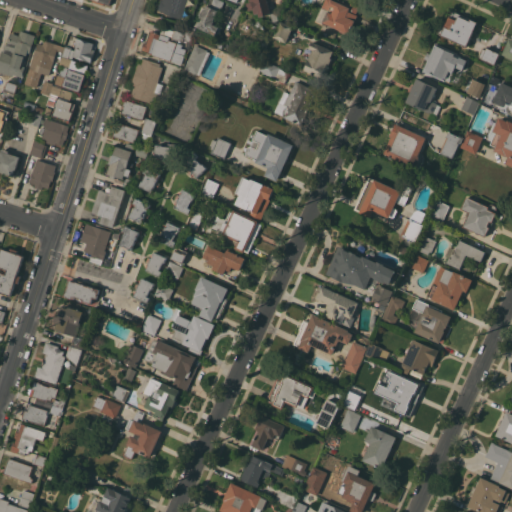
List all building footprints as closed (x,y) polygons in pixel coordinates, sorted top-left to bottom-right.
[(187,0),(182,18),(164,13),(165,12),(158,9),(161,0),(187,0)] [(215,21),(213,24),(221,28),(218,36),(215,34),(215,35),(195,26),(200,15),(199,14),(203,6),(206,7),(207,5),(210,6),(212,0),(221,0),(224,1),(215,21)] [(273,22),(270,14),(260,16),(258,13),(255,14),(254,9),(248,10),(246,3),(250,2),(249,0),(267,0),(271,12),(276,10),(279,20),(273,22)] [(321,24),(315,21),(322,6),(321,5),(323,0),(335,0),(337,1),(338,0),(341,0),(351,4),(351,3),(359,7),(356,14),(358,15),(349,35),(337,30),(338,29),(323,22),(321,24)] [(467,46),(438,33),(438,32),(437,31),(440,24),(441,24),(444,19),(447,20),(452,10),(478,22),(467,46)] [(258,17),(267,21),(263,29),(255,25),(258,17)] [(177,20),(188,23),(185,30),(175,27),(177,20)] [(294,26),(286,42),(273,36),(280,23),(281,20),(294,26)] [(172,38),(172,37),(160,33),(162,26),(174,30),(175,29),(185,33),(186,31),(189,32),(191,26),(196,28),(193,37),(192,36),(191,41),(184,39),(183,41),(172,38)] [(225,42),(221,50),(193,37),(197,29),(225,42)] [(0,56),(2,50),(3,50),(5,44),(7,45),(11,32),(19,35),(21,30),(36,35),(30,53),(28,52),(23,65),(26,66),(22,77),(13,74),(13,76),(0,71),(0,56)] [(169,37),(169,40),(175,42),(175,41),(177,41),(177,42),(182,44),(181,47),(186,49),(181,64),(150,54),(151,52),(142,49),(144,42),(147,43),(151,31),(169,37)] [(65,46),(75,50),(76,47),(75,46),(76,43),(75,43),(77,37),(94,43),(92,49),(95,50),(91,62),(91,63),(72,56),(71,59),(62,56),(65,46)] [(510,38),(511,38),(511,58),(503,54),(510,38)] [(43,44),(45,39),(64,46),(62,52),(57,51),(49,75),(42,73),(37,87),(25,83),(38,42),(43,44)] [(331,58),(332,58),(330,64),(328,63),(322,77),(321,77),(320,79),(314,76),(313,79),(307,76),(307,74),(303,72),(313,49),(309,48),(312,41),(334,51),(331,58)] [(458,53),(458,54),(462,56),(461,57),(467,60),(463,70),(457,67),(450,82),(446,81),(445,81),(423,71),(428,60),(425,58),(428,52),(430,53),(435,42),(458,53)] [(208,50),(207,51),(210,52),(200,75),(197,73),(197,74),(184,68),(195,44),(208,50)] [(495,64),(479,57),(483,48),(486,49),(488,45),(490,46),(489,48),(500,53),(495,64)] [(71,59),(69,65),(60,62),(62,56),(71,59)] [(134,86),(131,85),(139,62),(142,63),(144,57),(161,63),(160,66),(163,67),(158,82),(163,84),(160,94),(158,93),(155,104),(131,96),(134,86)] [(280,67),(279,68),(290,72),(285,83),(275,78),(274,79),(262,74),(263,71),(260,70),(261,68),(256,66),(260,58),(280,67)] [(72,59),(88,65),(85,74),(69,68),(72,59)] [(69,68),(85,74),(86,74),(79,92),(63,86),(69,68)] [(490,82),(493,75),(500,79),(497,85),(490,82)] [(438,87),(432,100),(438,103),(432,114),(406,101),(417,77),(438,87)] [(480,97),(467,92),(474,78),(486,84),(480,97)] [(41,92),(45,80),(53,83),(53,85),(73,92),(70,101),(59,97),(60,96),(57,95),(53,107),(46,105),(50,93),(50,92),(49,95),(41,92)] [(318,90),(302,125),(274,112),(284,91),(290,93),(296,80),(318,90)] [(7,81),(17,84),(14,94),(4,90),(7,81)] [(511,85),(511,103),(507,101),(505,106),(494,101),(493,103),(490,102),(493,95),(496,96),(502,81),(511,85)] [(480,102),(474,114),(462,108),(467,96),(480,102)] [(52,115),(55,107),(54,106),(57,97),(76,103),(70,121),(52,115)] [(122,113),(124,106),(123,106),(125,99),(147,106),(143,120),(122,113)] [(37,105),(36,106),(44,109),(43,114),(35,112),(22,108),(25,101),(37,105)] [(0,123),(0,108),(1,106),(1,107),(3,102),(13,105),(11,110),(12,110),(7,126),(0,123)] [(38,126),(26,122),(30,111),(42,115),(38,126)] [(147,117),(158,121),(153,135),(152,135),(151,136),(148,135),(149,134),(146,133),(146,134),(143,133),(143,132),(142,132),(147,117)] [(507,120),(508,119),(511,120),(511,166),(506,163),(509,156),(507,155),(506,156),(495,150),(496,147),(491,144),(496,132),(494,131),(500,117),(507,120)] [(67,132),(69,132),(66,139),(65,139),(63,145),(56,143),(55,145),(46,142),(47,139),(37,136),(41,124),(43,125),(46,118),(69,125),(67,132)] [(139,130),(140,130),(140,132),(139,132),(135,143),(113,135),(118,122),(140,129),(139,130)] [(419,154),(420,157),(419,160),(419,161),(418,163),(416,164),(414,164),(413,167),(384,153),(392,136),(390,135),(396,123),(427,137),(419,154)] [(476,153),(461,146),(468,129),(484,136),(476,153)] [(265,175),(268,168),(256,162),(257,160),(246,155),(246,151),(247,148),(250,145),(252,146),(254,140),(253,139),(257,130),(268,135),(269,133),(294,144),(278,181),(265,175)] [(461,143),(460,142),(453,158),(440,152),(449,131),(464,138),(461,143)] [(232,143),(224,159),(211,153),(213,149),(209,147),(213,139),(217,141),(219,137),(232,143)] [(43,142),(43,143),(45,144),(45,145),(47,145),(43,157),(41,157),(41,158),(31,154),(36,140),(43,142)] [(111,164),(109,163),(111,155),(114,155),(117,146),(125,148),(127,142),(135,145),(129,162),(133,163),(130,172),(132,173),(130,177),(125,175),(123,179),(116,176),(115,179),(111,177),(112,174),(108,173),(111,164)] [(162,145),(162,146),(171,146),(171,143),(176,144),(175,159),(155,158),(156,144),(162,145)] [(149,150),(146,158),(137,155),(137,156),(135,155),(138,146),(149,150)] [(0,153),(1,150),(2,150),(2,148),(9,151),(9,153),(20,156),(17,168),(19,169),(16,176),(14,176),(0,171),(0,153)] [(197,177),(182,162),(194,151),(198,155),(196,158),(202,164),(203,163),(207,168),(197,177)] [(56,165),(54,172),(55,172),(53,181),(51,180),(49,188),(43,186),(42,189),(35,187),(36,184),(30,182),(37,159),(56,165)] [(142,181),(143,181),(147,173),(144,172),(146,166),(161,173),(157,181),(160,182),(158,186),(155,185),(152,192),(139,186),(142,181)] [(240,194),(236,192),(243,176),(251,180),(252,178),(264,184),(264,183),(274,188),(269,199),(270,199),(261,220),(249,215),(252,210),(248,208),(248,209),(236,204),(240,194)] [(126,177),(138,181),(135,189),(123,186),(126,177)] [(405,205),(396,201),(393,207),(396,208),(393,217),(390,216),(389,218),(374,211),(372,217),(355,209),(369,177),(375,179),(401,191),(401,192),(402,193),(406,185),(412,188),(405,205)] [(213,198),(202,193),(209,178),(220,183),(213,198)] [(113,227),(100,223),(101,222),(97,220),(99,214),(93,212),(100,189),(107,191),(109,185),(113,186),(113,185),(126,190),(113,227)] [(175,207),(178,199),(175,198),(177,194),(180,195),(183,188),(195,194),(193,200),(192,199),(188,207),(191,208),(189,213),(175,207)] [(488,206),(488,205),(491,203),(496,205),(497,209),(495,212),(497,212),(492,222),(490,221),(488,226),(490,227),(486,236),(463,226),(470,212),(461,208),(467,196),(488,206)] [(150,204),(147,212),(150,213),(148,217),(145,216),(142,222),(130,217),(132,211),(133,212),(137,204),(134,203),(136,198),(150,204)] [(442,222),(429,216),(437,199),(450,205),(442,222)] [(245,251),(244,252),(235,248),(238,241),(223,234),(223,233),(211,227),(217,215),(226,219),(231,209),(233,211),(234,209),(258,221),(258,222),(263,224),(249,253),(245,251)] [(195,210),(204,214),(197,229),(188,225),(195,210)] [(410,219),(411,218),(424,225),(416,242),(401,235),(409,219),(410,219)] [(178,233),(177,232),(173,240),(176,241),(174,246),(160,240),(163,233),(160,231),(162,227),(165,229),(168,221),(180,227),(178,233)] [(111,231),(105,250),(107,251),(104,259),(91,255),(92,254),(86,251),(85,250),(87,243),(81,241),(87,223),(111,231)] [(131,250),(120,245),(124,236),(122,235),(126,225),(132,228),(133,226),(136,227),(135,229),(139,232),(131,250)] [(431,252),(430,251),(428,254),(415,248),(422,233),(437,240),(431,252)] [(481,261),(467,254),(460,268),(447,262),(456,244),(458,245),(460,239),(486,251),(481,261)] [(226,252),(227,249),(245,257),(239,270),(232,267),(230,271),(226,269),(224,273),(213,268),(214,265),(208,262),(209,259),(203,257),(209,244),(226,252)] [(356,284),(342,282),(342,281),(326,273),(339,245),(344,248),(344,249),(350,252),(350,250),(357,254),(357,255),(362,257),(363,255),(377,262),(378,261),(385,264),(384,265),(396,270),(390,284),(372,276),(366,289),(356,284)] [(177,247),(188,251),(182,263),(172,258),(177,247)] [(18,275),(21,276),(19,283),(16,282),(11,296),(0,292),(0,272),(6,274),(8,270),(0,267),(0,254),(2,248),(10,251),(12,248),(19,250),(18,253),(24,256),(18,275)] [(146,270),(150,262),(147,260),(148,257),(151,258),(154,251),(167,257),(164,263),(163,262),(160,270),(162,271),(160,276),(146,270)] [(423,272),(407,265),(413,252),(429,259),(423,272)] [(166,272),(171,261),(183,267),(179,278),(166,272)] [(432,299),(432,297),(427,295),(441,266),(454,271),(454,270),(473,279),(467,292),(464,290),(455,309),(432,299)] [(225,297),(229,298),(218,322),(213,319),(213,321),(200,315),(203,308),(192,303),(195,296),(194,295),(197,289),(196,289),(202,275),(229,288),(225,297)] [(152,289),(151,288),(148,296),(150,297),(148,302),(134,296),(137,288),(134,287),(136,283),(139,284),(142,278),(155,283),(152,289)] [(97,299),(93,297),(91,303),(83,301),(84,299),(75,296),(75,298),(72,298),(72,299),(67,297),(68,296),(65,295),(70,279),(78,282),(79,280),(83,281),(83,283),(100,289),(97,299)] [(168,301),(155,295),(161,283),(174,289),(168,301)] [(393,291),(386,306),(372,299),(378,284),(393,291)] [(353,316),(355,317),(351,327),(324,315),(327,307),(328,303),(316,298),(322,285),(359,302),(353,316)] [(401,310),(397,308),(394,314),(399,316),(394,327),(381,321),(393,294),(406,300),(401,310)] [(415,331),(423,313),(412,308),(417,298),(443,310),(442,311),(452,316),(447,328),(446,327),(444,330),(445,331),(440,343),(415,331)] [(76,336),(55,329),(57,322),(53,321),(57,310),(61,311),(63,305),(84,311),(76,336)] [(190,346),(172,337),(173,335),(169,333),(171,328),(175,331),(176,329),(173,327),(174,325),(172,325),(174,321),(175,322),(176,321),(171,319),(176,307),(182,309),(179,314),(192,320),(195,314),(215,324),(209,338),(208,338),(200,356),(188,350),(190,346)] [(155,335),(142,329),(149,313),(162,319),(155,335)] [(348,331),(354,333),(349,344),(340,339),(333,354),(313,345),(309,352),(299,347),(299,346),(293,344),(300,329),(299,329),(304,319),(309,322),(313,313),(349,330),(348,331)] [(75,336),(87,340),(84,349),(72,345),(75,336)] [(173,384),(176,376),(171,374),(170,377),(161,372),(162,369),(153,365),(154,363),(144,359),(153,339),(158,341),(158,340),(159,340),(160,339),(197,356),(196,358),(201,360),(198,365),(187,391),(173,384)] [(432,366),(429,365),(428,366),(427,366),(425,370),(426,370),(424,374),(411,368),(408,374),(400,370),(407,354),(406,354),(409,346),(410,347),(414,339),(440,350),(432,366)] [(368,347),(355,373),(341,366),(354,340),(368,347)] [(35,376),(38,366),(42,367),(47,353),(43,352),(46,341),(59,346),(59,349),(65,351),(63,355),(66,356),(57,384),(35,376)] [(386,361),(379,357),(377,360),(366,354),(371,342),(383,348),(390,352),(386,361)] [(144,349),(136,367),(123,361),(131,343),(144,349)] [(66,355),(69,345),(83,349),(78,365),(66,355)] [(132,382),(124,378),(129,367),(136,370),(132,382)] [(422,383),(421,384),(425,386),(411,417),(407,415),(406,416),(393,410),(396,403),(374,393),(379,381),(381,382),(384,375),(385,375),(389,368),(422,383)] [(277,378),(281,380),(284,374),(317,389),(313,398),(310,396),(310,398),(308,397),(303,407),(298,405),(298,407),(286,402),(283,409),(266,401),(277,378)] [(176,400),(173,407),(170,405),(166,416),(165,416),(163,420),(154,416),(156,411),(145,406),(143,405),(145,401),(147,402),(150,395),(144,392),(151,377),(180,390),(176,400)] [(61,415),(50,412),(52,408),(35,402),(37,397),(30,395),(35,381),(43,383),(43,384),(50,387),(50,385),(59,388),(55,400),(59,402),(61,396),(67,398),(61,415)] [(118,384),(130,390),(125,402),(112,396),(118,384)] [(356,411),(343,405),(345,401),(344,401),(350,389),(363,395),(356,411)] [(103,410),(94,406),(99,396),(107,400),(103,410)] [(122,405),(116,418),(102,411),(103,410),(107,400),(108,398),(122,405)] [(316,422),(327,398),(340,404),(329,428),(316,422)] [(23,418),(25,410),(24,409),(26,402),(30,403),(30,404),(48,410),(47,414),(48,414),(45,425),(23,418)] [(361,414),(354,432),(341,426),(348,408),(361,414)] [(151,457),(136,451),(132,459),(123,455),(128,444),(127,444),(131,434),(134,436),(136,433),(130,430),(126,428),(130,418),(133,419),(136,411),(144,414),(143,416),(141,415),(138,421),(145,423),(145,422),(163,430),(151,457)] [(511,442),(496,435),(507,411),(511,413),(511,442)] [(281,436),(280,436),(278,439),(274,437),(273,439),(269,437),(263,450),(252,445),(259,430),(255,429),(262,414),(286,425),(281,436)] [(43,440),(37,438),(32,451),(30,451),(29,454),(26,453),(25,454),(18,452),(18,453),(15,452),(15,450),(11,448),(14,442),(15,442),(17,438),(14,437),(16,431),(19,432),(22,423),(25,424),(25,425),(46,431),(43,440)] [(397,437),(392,447),(393,447),(390,455),(389,455),(383,469),(363,460),(371,443),(365,440),(372,425),(397,437)] [(59,437),(54,452),(48,450),(54,435),(59,437)] [(511,487),(500,482),(491,478),(498,462),(485,456),(492,441),(495,443),(511,451),(511,487)] [(44,465),(33,462),(36,453),(47,457),(44,465)] [(260,479),(259,482),(260,482),(258,486),(241,479),(245,470),(243,469),(248,459),(250,460),(252,454),(283,468),(280,475),(271,471),(266,482),(260,479)] [(4,473),(9,457),(33,466),(30,475),(32,476),(31,477),(33,478),(32,483),(4,473)] [(296,458),(308,463),(305,470),(307,471),(305,476),(291,469),(296,458)] [(373,491),(376,492),(376,493),(376,494),(374,499),(373,500),(372,500),(369,499),(363,511),(354,511),(350,510),(354,503),(348,500),(349,499),(343,496),(343,495),(338,492),(341,484),(346,486),(347,483),(344,481),(345,481),(343,480),(349,465),(361,470),(359,475),(376,483),(373,491)] [(304,489),(315,466),(328,472),(318,495),(314,493),(313,494),(304,489)] [(501,485),(500,487),(507,490),(506,491),(510,493),(505,502),(502,501),(501,502),(495,499),(494,501),(500,504),(496,511),(480,511),(468,506),(481,476),(501,485)] [(262,496),(268,499),(263,509),(261,508),(259,511),(224,511),(220,510),(225,500),(224,500),(232,482),(262,496)] [(124,511),(94,511),(100,500),(102,501),(109,487),(131,497),(124,511)] [(300,498),(304,489),(313,494),(305,511),(293,511),(295,509),(300,497),(300,498)] [(29,508),(19,504),(24,490),(35,494),(29,508)] [(295,509),(276,500),(281,490),(292,495),(293,494),(300,497),(295,509)] [(0,511),(0,497),(10,501),(9,503),(29,510),(28,511),(0,511)] [(318,511),(323,501),(335,506),(347,511),(318,511)]
